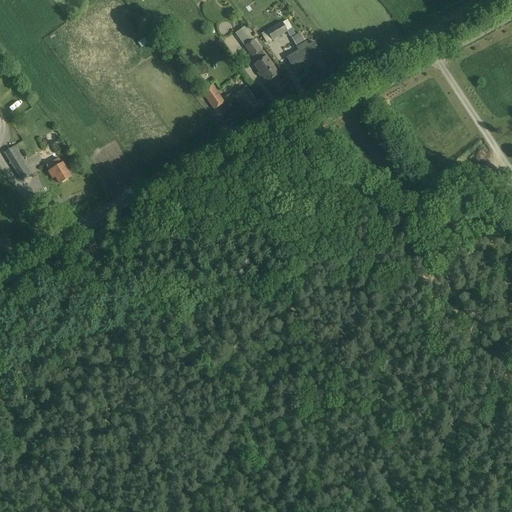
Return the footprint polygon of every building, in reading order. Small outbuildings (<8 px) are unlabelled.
[(166,29),(155,15),(144,24),(154,38),(166,29)] [(287,20),(261,34),(266,44),(287,32),(290,37),(295,35),(287,20)] [(256,62),(258,63),(254,65),(267,83),(278,74),(265,57),(244,27),(235,34),(252,58),(254,57),(253,59),(256,62)] [(291,37),(299,52),(287,58),(295,72),(322,57),(314,43),(309,46),(307,42),(305,43),(299,33),(291,37)] [(138,47),(142,53),(149,48),(145,42),(138,47)] [(202,93),(214,110),(224,103),(213,86),(202,93)] [(235,94),(240,103),(250,116),(265,106),(261,99),(257,102),(252,95),(246,86),(235,94)] [(424,102),(409,111),(413,117),(428,109),(424,102)] [(388,110),(391,116),(406,109),(402,103),(388,110)] [(401,112),(393,115),(396,121),(403,118),(401,112)] [(415,131),(423,125),(420,122),(412,128),(415,131)] [(63,148),(59,142),(52,146),(56,153),(63,148)] [(4,153),(21,181),(32,175),(14,147),(4,153)] [(45,166),(49,172),(53,179),(56,177),(60,184),(70,178),(59,158),(45,166)]
